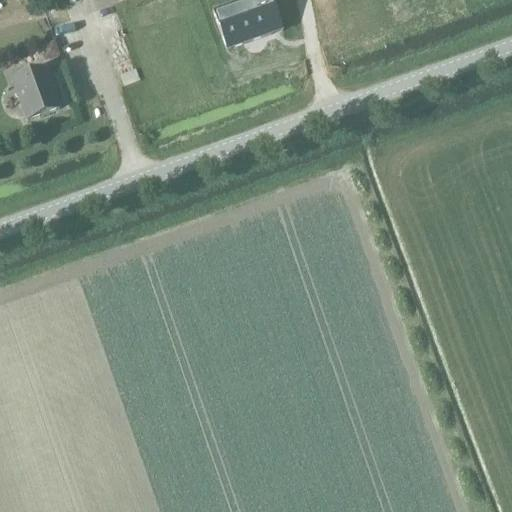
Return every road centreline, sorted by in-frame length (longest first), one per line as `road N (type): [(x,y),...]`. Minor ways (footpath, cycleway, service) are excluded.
road 1 (unclassified): [(0,231),(511,47)]
road 2 (unknown): [(81,23),(140,181)]
road 3 (unknown): [(292,0),(316,118)]
